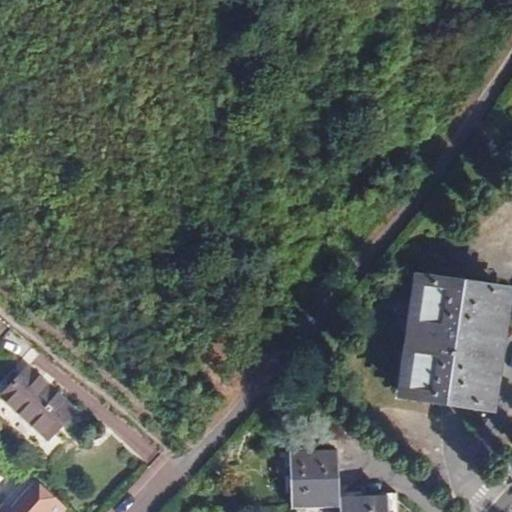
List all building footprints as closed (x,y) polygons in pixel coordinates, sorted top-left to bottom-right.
[(501,289),(413,276),(395,391),(481,405),(501,289)] [(0,342),(17,324),(0,309),(0,342)] [(10,399),(57,439),(83,410),(36,368),(10,399)] [(360,483),(358,434),(303,436),(307,494),(360,493),(360,483)] [(66,511),(71,507),(39,477),(6,511),(66,511)] [(413,511),(412,482),(360,483),(360,493),(360,511),(413,511)]
